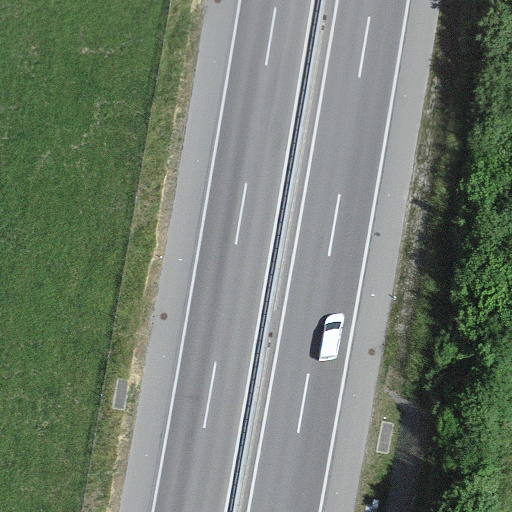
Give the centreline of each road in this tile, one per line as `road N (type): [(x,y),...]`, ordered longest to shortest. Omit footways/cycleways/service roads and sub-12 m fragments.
road 1 (motorway): [(275,0),(187,511)]
road 2 (motorway): [(286,511),(374,0)]
